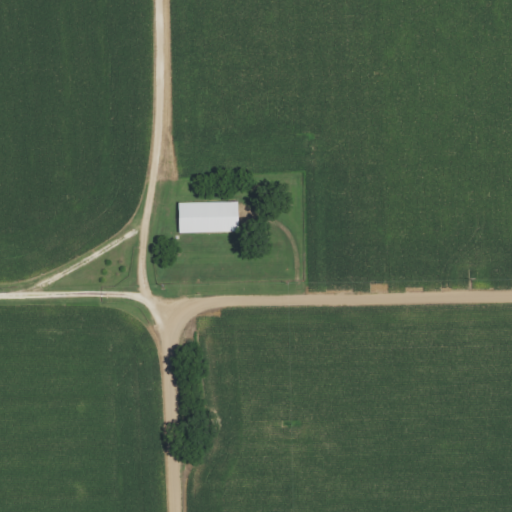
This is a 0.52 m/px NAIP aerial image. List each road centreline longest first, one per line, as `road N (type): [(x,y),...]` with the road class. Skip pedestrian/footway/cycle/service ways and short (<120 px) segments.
road 1 (residential): [(178,511),(172,334),(192,299),(208,292),(511,287)]
road 2 (residential): [(150,287),(142,266),(160,129),(158,0)]
road 3 (residential): [(177,316),(150,287),(0,288)]
